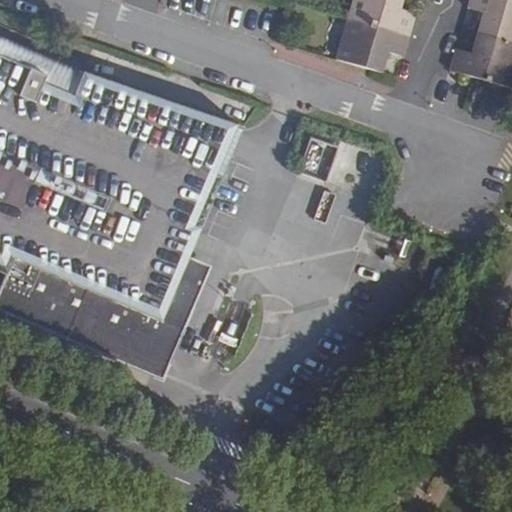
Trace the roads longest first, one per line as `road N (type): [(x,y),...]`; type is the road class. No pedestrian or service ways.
road 1 (residential): [(58,0),(511,158)]
road 2 (tertiary): [(254,511),(0,403)]
